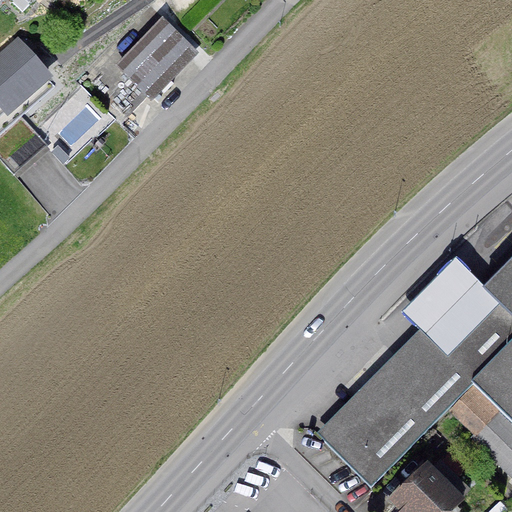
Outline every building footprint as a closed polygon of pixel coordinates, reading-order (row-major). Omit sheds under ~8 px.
[(99,106),(119,125),(189,53),(159,24),(118,67),(127,77),(99,106)] [(0,97),(7,106),(40,78),(27,64),(33,59),(20,44),(0,60),(0,97)] [(9,106),(0,113),(0,124),(12,139),(26,127),(9,106)] [(511,427),(511,258),(481,289),(497,304),(443,358),(409,358),(323,444),(368,489),(471,386),(511,427)] [(463,418),(482,399),(471,388),(452,407),(463,418)] [(511,431),(495,415),(471,439),(511,479),(511,431)] [(393,504),(401,511),(448,511),(467,493),(438,464),(427,475),(421,468),(411,477),(416,482),(393,504)]
